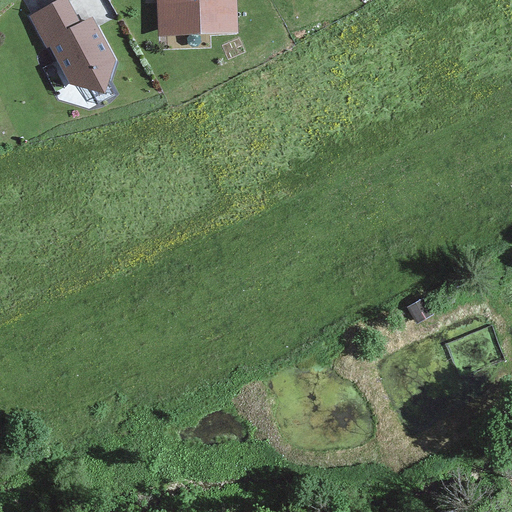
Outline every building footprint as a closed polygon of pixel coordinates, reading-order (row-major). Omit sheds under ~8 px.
[(60,0),(31,16),(45,44),(48,42),(70,82),(86,87),(104,77),(109,61),(91,27),(82,31),(79,25),(76,26),(61,0),(60,0)] [(228,25),(227,0),(161,0),(163,28),(189,27),(189,22),(206,21),(206,26),(228,25)] [(79,25),(82,31),(91,27),(87,20),(79,25)] [(104,77),(86,87),(94,103),(113,93),(104,77)] [(420,302),(427,315),(442,307),(435,294),(420,302)]
